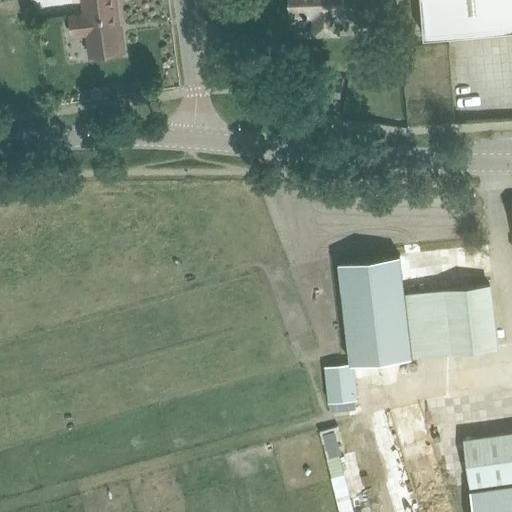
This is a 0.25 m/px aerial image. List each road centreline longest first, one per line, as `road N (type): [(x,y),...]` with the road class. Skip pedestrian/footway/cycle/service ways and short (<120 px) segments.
road 1 (tertiary): [(511,162),(428,162),(192,138)]
road 2 (tertiary): [(192,138),(104,136),(0,148)]
road 3 (unclassified): [(192,138),(199,91),(186,0)]
